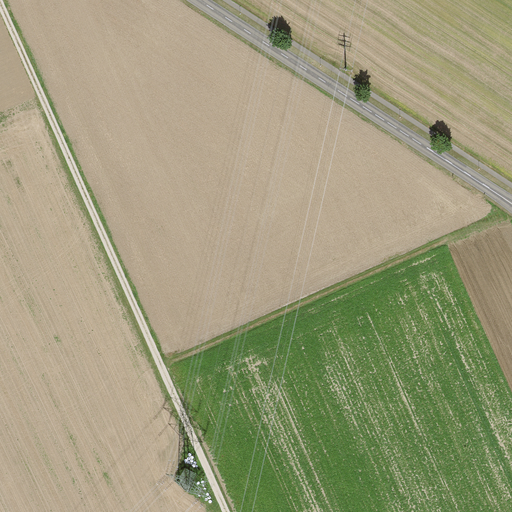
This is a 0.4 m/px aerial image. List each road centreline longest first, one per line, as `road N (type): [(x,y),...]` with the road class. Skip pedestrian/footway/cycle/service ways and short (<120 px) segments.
road 1 (track): [(0,2),(224,511)]
road 2 (tertiary): [(198,0),(511,202)]
